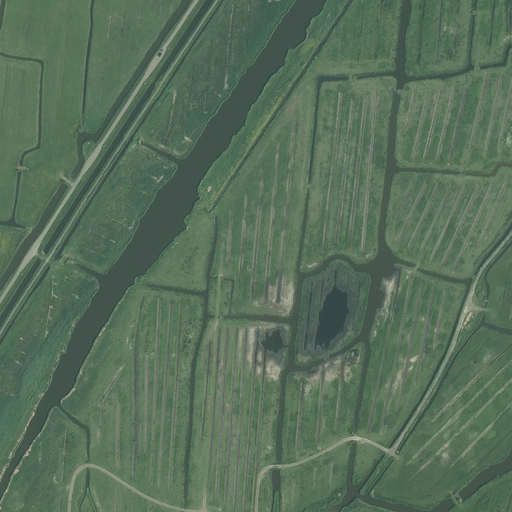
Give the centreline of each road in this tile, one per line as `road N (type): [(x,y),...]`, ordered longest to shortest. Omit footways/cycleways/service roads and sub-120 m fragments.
road 1 (unclassified): [(0,302),(198,0)]
road 2 (track): [(467,307),(435,383),(392,452),(352,438),(267,468),(256,511)]
road 3 (track): [(221,268),(203,511)]
road 4 (track): [(191,511),(91,465),(75,473),(69,511)]
